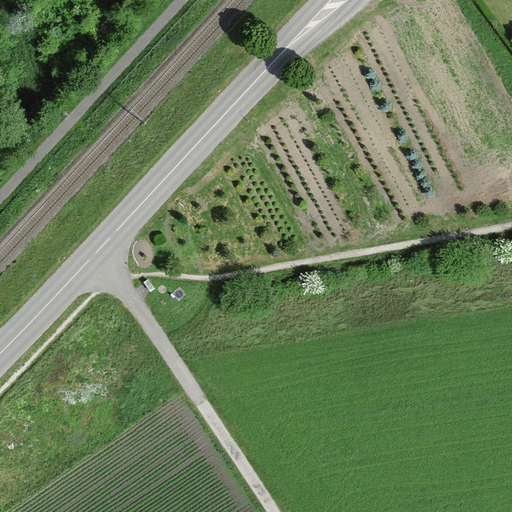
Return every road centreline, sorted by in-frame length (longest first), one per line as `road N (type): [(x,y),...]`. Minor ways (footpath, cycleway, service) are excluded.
road 1 (tertiary): [(0,352),(331,0)]
road 2 (track): [(99,249),(274,511)]
